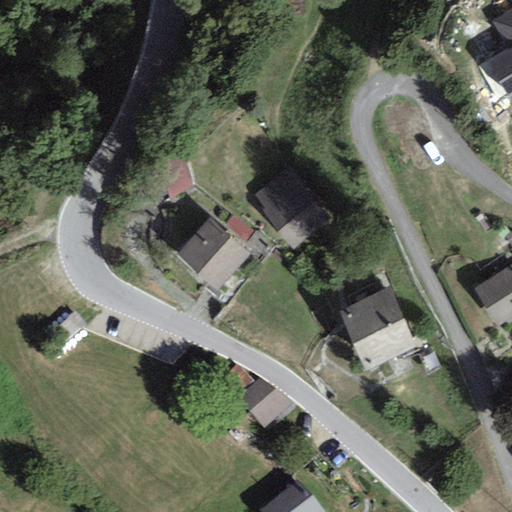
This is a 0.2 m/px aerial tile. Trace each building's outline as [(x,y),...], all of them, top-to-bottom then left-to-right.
[(511,10),(493,22),(509,48),(510,50),(511,48),(511,10)] [(511,95),(511,48),(510,50),(509,48),(479,67),(501,102),(511,95)] [(330,222),(289,170),(252,199),(293,251),(330,222)] [(250,257),(209,220),(177,256),(217,292),(250,257)] [(511,319),(511,263),(473,286),(497,328),(511,319)] [(417,350),(390,287),(339,309),(366,371),(417,350)] [(288,407),(260,377),(238,397),(266,427),(288,407)] [(324,511),(300,480),(260,511),(324,511)]
